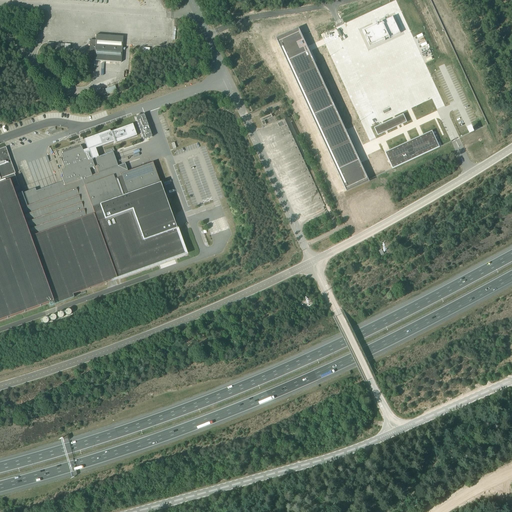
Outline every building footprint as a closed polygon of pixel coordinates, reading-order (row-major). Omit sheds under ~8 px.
[(389,37),(390,39),(400,34),(393,17),(382,22),(383,24),(378,26),(378,24),(362,31),(365,37),(366,36),(369,41),(367,42),(370,48),(385,41),(384,39),(389,37)] [(294,30),(275,38),(346,191),(369,181),(298,28),(295,29),(294,30)] [(94,60),(94,61),(121,63),(123,37),(96,35),(95,40),(90,40),(89,59),(94,60)] [(115,86),(105,90),(107,95),(117,91),(115,86)] [(152,137),(144,115),(135,118),(143,140),(152,137)] [(272,117),(271,115),(260,120),(263,126),(266,124),(264,121),(272,117)] [(98,157),(95,149),(113,142),(114,144),(136,136),(132,125),(110,133),(109,131),(84,140),(87,149),(85,150),(85,148),(83,149),(83,151),(81,152),(80,152),(81,153),(82,156),(82,155),(83,155),(86,161),(85,162),(86,162),(91,160),(98,157)] [(421,140),(421,138),(387,154),(394,169),(437,149),(432,138),(426,141),(425,138),(421,140)] [(0,320),(108,282),(117,279),(96,222),(105,219),(100,205),(160,183),(152,163),(120,175),(121,177),(115,180),(111,169),(116,167),(111,153),(114,152),(113,148),(104,151),(106,155),(98,157),(91,160),(86,162),(85,162),(86,161),(83,155),(82,155),(82,156),(81,153),(80,152),(81,152),(79,148),(74,150),(73,148),(60,153),(63,162),(62,162),(64,170),(66,171),(67,170),(68,172),(62,174),(63,178),(61,178),(63,184),(36,194),(35,191),(22,196),(19,187),(13,189),(11,182),(0,185),(0,320)] [(15,174),(12,165),(11,163),(9,158),(5,148),(0,149),(0,185),(11,182),(13,189),(19,187),(14,174),(15,174)] [(186,254),(178,232),(160,183),(100,205),(105,219),(96,222),(117,279),(118,279),(186,254)]
